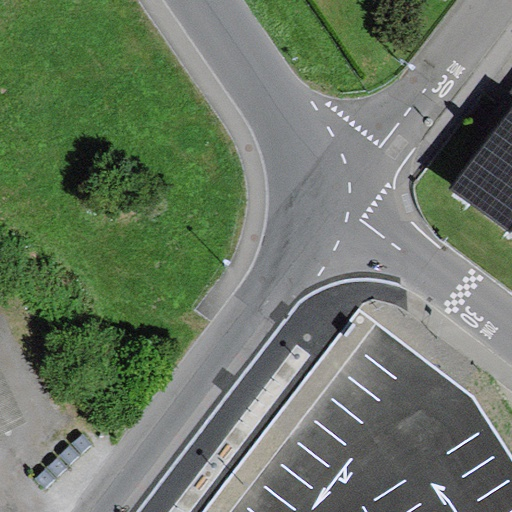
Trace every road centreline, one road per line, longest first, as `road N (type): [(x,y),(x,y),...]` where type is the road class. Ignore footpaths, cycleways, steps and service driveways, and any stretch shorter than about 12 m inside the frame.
road 1 (residential): [(342,201),(107,511)]
road 2 (residential): [(490,0),(342,201)]
road 3 (residential): [(197,0),(342,201)]
road 4 (residential): [(342,201),(367,228),(511,331)]
